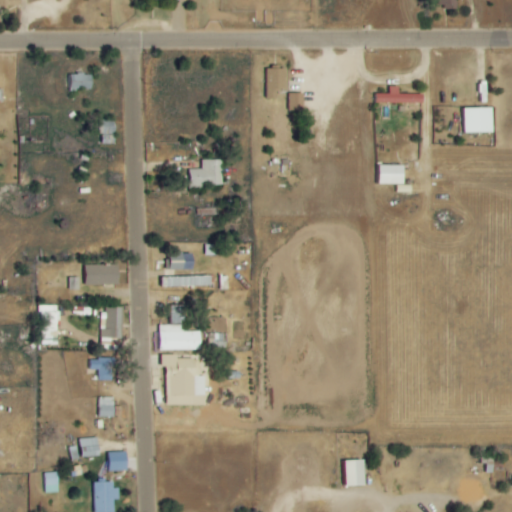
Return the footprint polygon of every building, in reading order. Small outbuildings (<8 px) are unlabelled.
[(264,68),(264,99),(275,99),(275,92),(283,92),(283,68),(264,68)] [(92,89),(92,74),(70,75),(70,90),(92,89)] [(399,94),(399,87),(389,86),(389,94),(376,94),(376,103),(423,103),(424,94),(399,94)] [(304,110),(304,93),(289,93),(289,111),(304,110)] [(460,108),(460,134),(490,134),(490,108),(460,108)] [(101,135),(115,134),(115,119),(100,120),(101,135)] [(201,160),(202,169),(188,170),(189,187),(222,185),(221,159),(201,160)] [(380,184),(404,185),(405,165),(380,165),(380,184)] [(170,254),(169,270),(193,270),(194,255),(170,254)] [(86,285),(119,285),(119,265),(86,265),(86,285)] [(210,285),(209,276),(163,278),(163,287),(210,285)] [(59,344),(58,306),(39,306),(40,345),(59,344)] [(123,307),(102,307),(101,338),(123,338),(123,307)] [(200,351),(200,332),(183,331),(183,325),(159,325),(158,350),(200,351)] [(164,406),(205,405),(205,376),(199,376),(198,358),(177,359),(177,355),(163,355),(164,406)] [(114,358),(89,359),(89,370),(99,370),(99,382),(115,381),(114,358)] [(98,398),(99,417),(114,416),(114,397),(98,398)] [(99,457),(99,438),(80,439),(81,457),(99,457)] [(108,471),(127,471),(128,453),(108,452),(108,471)] [(365,460),(340,461),(341,486),(366,485),(365,460)] [(59,493),(58,473),(43,473),(44,493),(59,493)] [(114,483),(93,483),(93,511),(114,511),(114,500),(119,500),(119,489),(114,489),(114,483)]
